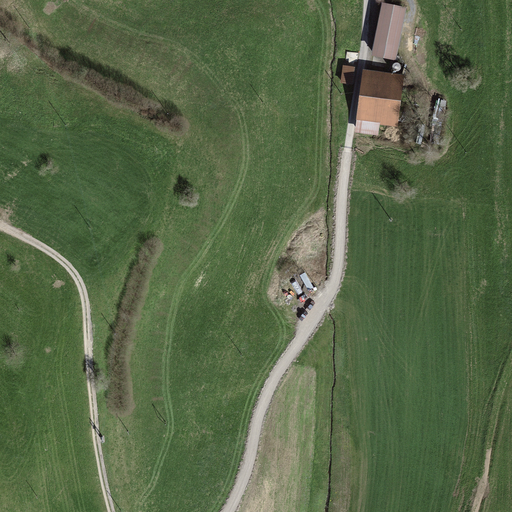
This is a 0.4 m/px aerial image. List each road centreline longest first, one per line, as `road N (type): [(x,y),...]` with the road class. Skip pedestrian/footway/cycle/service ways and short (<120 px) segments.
road 1 (unclassified): [(231,511),(279,371),(336,285),(367,0)]
road 2 (track): [(0,221),(51,252),(82,285),(110,511)]
